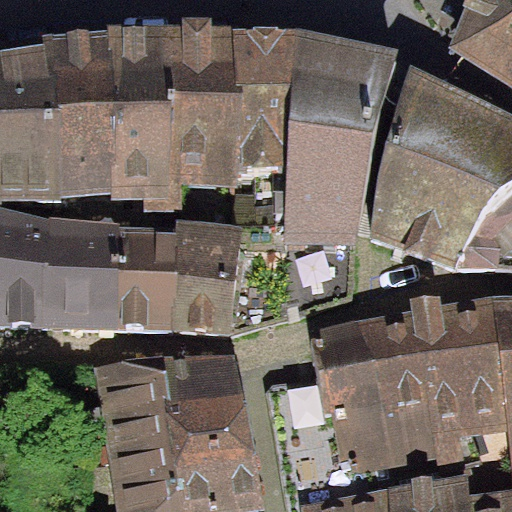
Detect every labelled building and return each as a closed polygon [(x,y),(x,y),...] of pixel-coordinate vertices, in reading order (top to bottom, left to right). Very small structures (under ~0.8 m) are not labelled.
[(511,0),(482,0),(460,55),(511,89),(511,0)] [(64,207),(183,204),(182,188),(238,191),(238,176),(236,39),(160,35),(54,43),(64,207)] [(290,176),(288,246),(299,246),(357,247),(375,153),(399,60),(298,39),(236,39),(238,176),(290,176)] [(0,208),(64,207),(54,43),(0,54),(0,208)] [(381,196),(376,240),(463,274),(511,143),(511,128),(412,75),(381,196)] [(511,143),(463,274),(508,272),(511,273),(511,143)] [(0,331),(46,334),(51,226),(0,215),(0,331)] [(120,334),(122,234),(51,226),(46,334),(120,334)] [(179,238),(176,335),(233,338),(245,231),(178,227),(179,238)] [(161,234),(122,234),(120,334),(176,335),(179,238),(161,239),(161,234)] [(511,317),(499,318),(511,423),(511,426),(511,317)] [(511,423),(499,318),(360,338),(387,420),(431,413),(449,474),(482,471),(478,430),(511,423)] [(311,352),(320,386),(346,511),(377,511),(378,508),(457,502),(449,474),(431,413),(387,420),(360,338),(311,352)] [(163,370),(106,375),(122,511),(183,511),(177,467),(163,370)] [(236,371),(163,370),(177,467),(252,455),(236,371)] [(346,511),(320,386),(271,395),(291,511),(346,511)] [(262,511),(252,455),(177,467),(183,511),(262,511)] [(377,511),(467,511),(467,501),(457,502),(378,508),(377,511)]
